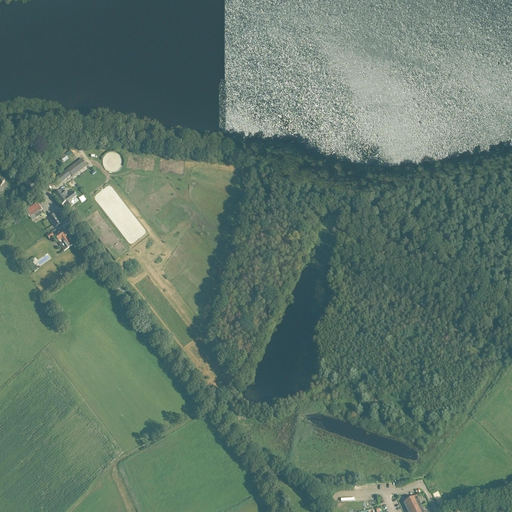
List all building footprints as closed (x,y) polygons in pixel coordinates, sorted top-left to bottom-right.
[(72,175),(73,176),(87,166),(82,159),(74,165),(68,170),(54,180),(58,185),(72,175)] [(73,205),(70,201),(77,196),(73,192),(67,197),(65,195),(66,194),(64,191),(61,193),(60,190),(54,194),(62,204),(65,202),(69,208),(73,205)] [(41,209),(38,203),(25,210),(29,217),(34,214),(36,216),(36,217),(41,214),(41,213),(40,211),(39,211),(41,209)] [(11,207),(4,211),(8,218),(14,214),(11,207)] [(61,223),(55,214),(49,218),(55,227),(61,223)] [(126,251),(107,222),(99,227),(101,230),(98,233),(115,259),(126,251)] [(67,249),(72,245),(66,236),(62,230),(55,236),(59,241),(61,240),(67,249)] [(38,269),(31,260),(27,262),(34,272),(38,269)] [(424,511),(422,511),(421,509),(423,509),(417,496),(404,503),(407,511),(424,511)]
